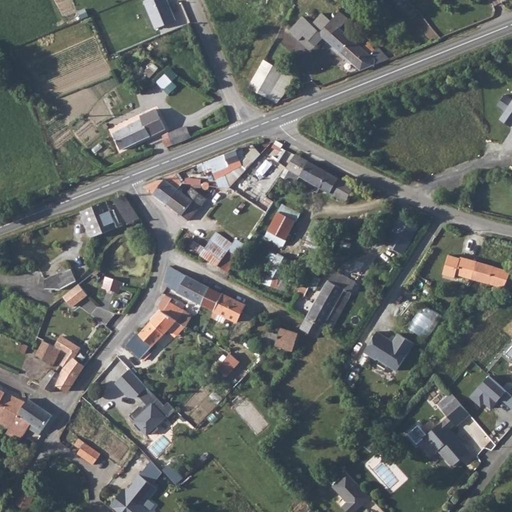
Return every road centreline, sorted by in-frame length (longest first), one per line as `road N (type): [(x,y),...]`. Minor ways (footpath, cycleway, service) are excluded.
road 1 (unclassified): [(127,178),(160,236),(154,295),(64,416),(8,511)]
road 2 (residential): [(511,231),(477,224),(319,153),(276,119)]
road 3 (secondary): [(276,119),(511,25)]
road 4 (unknown): [(428,203),(357,334)]
road 5 (unclassified): [(247,131),(192,0)]
road 6 (secondary): [(127,178),(0,229)]
road 7 (secondary): [(247,131),(127,178)]
road 8 (unknown): [(0,274),(30,277),(61,256),(72,235),(65,203)]
